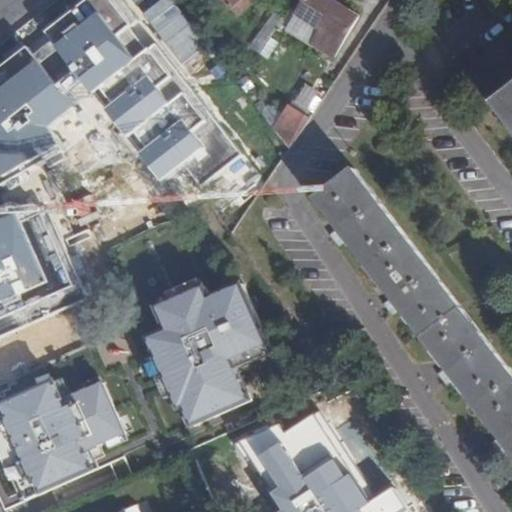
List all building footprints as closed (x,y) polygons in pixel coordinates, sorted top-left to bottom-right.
[(145,1),(133,12),(121,0),(119,0),(95,22),(146,77),(183,43),(145,1)] [(333,0),(300,0),(293,12),(318,28),(310,43),(333,56),(358,15),(333,0)] [(511,1),(510,0),(485,0),(498,15),(511,3),(511,1)] [(40,72),(47,83),(34,91),(48,113),(65,103),(73,115),(119,88),(90,41),(40,72)] [(309,85),(296,104),(315,117),(328,98),(309,85)] [(511,92),(500,101),(511,115),(511,92)] [(0,110),(0,156),(14,175),(55,143),(19,96),(0,110)] [(288,147),(310,116),(288,102),(272,127),(278,134),(287,146),(288,147)] [(511,367),(358,166),(316,199),(511,454),(511,367)] [(72,255),(130,238),(114,187),(57,204),(72,255)] [(144,262),(162,302),(215,278),(206,260),(181,272),(170,249),(144,262)] [(173,336),(156,343),(185,412),(190,410),(198,429),(255,405),(237,365),(272,350),(245,289),(211,304),(206,293),(162,312),(173,336)] [(61,382),(0,407),(0,434),(0,435),(0,434),(0,450),(13,480),(18,477),(28,499),(99,469),(91,452),(127,437),(103,381),(67,397),(61,382)] [(285,440),(318,511),(335,511),(362,499),(326,421),(285,440)] [(273,439),(251,448),(267,487),(289,478),(273,439)]
